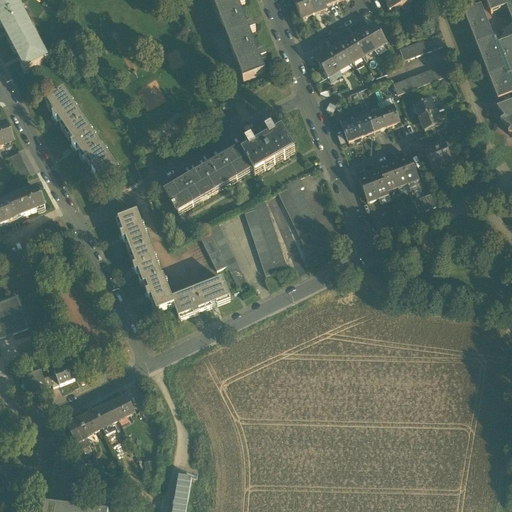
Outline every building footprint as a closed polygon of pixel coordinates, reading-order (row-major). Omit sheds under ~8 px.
[(21,64),(25,72),(47,61),(14,0),(0,0),(0,25),(2,30),(4,29),(9,39),(8,39),(16,55),(17,54),(22,64),(21,64)] [(211,0),(244,83),(265,75),(261,63),(267,61),(264,54),(258,56),(250,35),(256,32),(253,26),(247,28),(239,7),(245,5),(242,0),(237,0),(236,0),(211,0)] [(301,22),(314,17),(307,0),(302,0),(293,3),(301,22)] [(327,12),(325,8),(321,0),(307,0),(314,17),(327,12)] [(321,0),(325,8),(338,3),(336,0),(321,0)] [(409,5),(406,0),(385,0),(391,13),(409,5)] [(511,0),(485,0),(491,16),(507,9),(511,22),(511,27),(501,32),(502,33),(504,34),(499,48),(496,49),(481,9),(464,16),(498,103),(504,101),(505,104),(510,101),(509,99),(511,97),(511,105),(501,110),(497,111),(505,121),(501,124),(511,132),(508,136),(511,137),(511,0)] [(376,27),(364,34),(374,51),(386,44),(376,27)] [(364,34),(352,41),(362,58),(374,51),(364,34)] [(440,38),(434,40),(438,51),(444,49),(440,38)] [(434,40),(428,42),(432,53),(438,51),(434,40)] [(352,41),(340,48),(350,65),(362,58),(352,41)] [(428,42),(423,44),(427,55),(432,53),(428,42)] [(423,44),(417,46),(421,58),(427,55),(423,44)] [(417,46),(411,49),(415,60),(421,58),(417,46)] [(340,48),(328,55),(338,72),(350,65),(340,48)] [(411,49),(406,51),(410,62),(415,60),(411,49)] [(406,51),(400,53),(404,64),(410,62),(406,51)] [(328,55),(316,62),(326,79),(338,72),(328,55)] [(450,66),(444,68),(438,70),(433,72),(427,75),(421,77),(416,79),(415,79),(410,81),(405,83),(399,85),(394,87),(398,99),(403,96),(409,94),(415,92),(420,90),(426,88),(431,86),(437,84),(442,81),(448,79),(453,77),(450,66)] [(98,176),(105,186),(119,176),(103,151),(102,152),(64,94),(48,105),(56,117),(53,119),(57,123),(59,122),(65,131),(75,146),(72,147),(75,152),(78,150),(86,163),(88,161),(95,171),(93,173),(96,177),(98,176)] [(415,109),(420,121),(435,115),(430,103),(415,109)] [(394,109),(381,114),(387,131),(400,125),(394,109)] [(381,114),(368,119),(374,135),(387,131),(381,114)] [(438,114),(435,115),(420,121),(425,134),(443,127),(438,114)] [(368,119),(355,124),(362,140),(374,135),(368,119)] [(349,145),(362,140),(355,124),(342,129),(349,145)] [(4,126),(0,127),(0,149),(12,145),(4,126)] [(249,151),(242,155),(252,173),(255,178),(295,154),(282,132),(275,136),(271,130),(265,134),(269,140),(255,148),(252,142),(246,146),(249,151)] [(427,144),(431,153),(442,148),(438,139),(427,144)] [(425,155),(433,173),(453,165),(445,147),(442,148),(431,153),(425,155)] [(178,216),(252,173),(242,155),(241,153),(226,162),(225,160),(217,164),(218,166),(189,183),(188,181),(180,185),(181,188),(167,196),(174,209),(173,210),(175,213),(176,213),(178,216)] [(7,160),(19,182),(28,178),(16,156),(7,160)] [(410,160),(399,164),(408,186),(419,182),(410,160)] [(398,190),(408,186),(399,164),(389,168),(398,190)] [(387,194),(398,190),(389,168),(379,172),(380,175),(387,194)] [(389,197),(387,194),(380,175),(370,179),(378,201),(389,197)] [(367,205),(378,201),(370,179),(359,183),(367,205)] [(286,186),(288,191),(301,184),(299,180),(286,186)] [(303,189),(301,184),(288,191),(289,191),(291,195),(300,191),(303,189)] [(0,205),(0,228),(45,210),(37,191),(0,205)] [(320,255),(318,250),(291,195),(289,191),(279,196),(310,259),(320,255)] [(327,245),(300,191),(291,195),(318,250),(326,245),(327,245)] [(426,199),(430,211),(437,208),(433,196),(426,199)] [(426,199),(420,201),(425,213),(430,211),(426,199)] [(419,215),(425,213),(420,201),(414,203),(419,215)] [(255,208),(277,275),(287,272),(265,203),(255,208)] [(245,215),(266,278),(276,275),(255,212),(245,215)] [(157,315),(174,308),(172,302),(164,281),(162,281),(137,217),(119,224),(125,237),(122,238),(124,243),(127,242),(137,269),(134,270),(136,276),(139,275),(144,288),(147,287),(150,295),(147,296),(149,301),(152,300),(157,315)] [(384,217),(379,219),(384,231),(389,229),(384,217)] [(378,233),(384,231),(379,219),(373,221),(378,233)] [(36,229),(43,246),(54,241),(47,224),(36,229)] [(208,230),(211,236),(227,269),(239,292),(249,287),(218,225),(208,230)] [(217,274),(227,269),(211,236),(201,241),(217,274)] [(320,255),(329,250),(326,245),(318,250),(320,255)] [(223,282),(191,295),(198,313),(230,300),(223,282)] [(191,295),(172,302),(174,308),(179,320),(191,315),(192,318),(198,316),(197,313),(198,313),(191,295)] [(0,340),(27,331),(20,313),(21,313),(16,299),(0,305),(0,340)] [(60,388),(75,382),(70,369),(54,375),(55,377),(60,388)] [(21,379),(28,398),(48,391),(47,389),(44,381),(41,372),(21,379)] [(52,388),(53,390),(60,388),(55,377),(49,379),(52,388)] [(127,398),(111,406),(119,422),(135,414),(127,398)] [(141,399),(135,402),(140,410),(145,408),(141,399)] [(111,406),(95,414),(103,430),(112,426),(119,422),(111,406)] [(95,414),(79,422),(87,438),(103,430),(95,414)] [(135,414),(119,422),(120,425),(136,416),(135,414)] [(76,446),(77,446),(76,445),(87,440),(87,441),(88,441),(87,438),(79,422),(67,428),(76,446)] [(113,428),(104,433),(106,437),(115,433),(113,428)] [(88,441),(104,433),(103,430),(87,438),(88,441)] [(91,447),(88,441),(87,441),(87,440),(76,445),(77,446),(76,446),(79,452),(91,447)] [(152,464),(144,465),(145,474),(154,472),(152,464)] [(0,489),(9,490),(11,467),(0,465),(0,489)] [(64,483),(71,484),(72,472),(65,471),(64,483)] [(187,511),(193,480),(179,478),(173,511),(187,511)] [(63,493),(70,493),(71,484),(64,483),(63,493)] [(127,487),(120,491),(125,500),(132,496),(127,487)]
